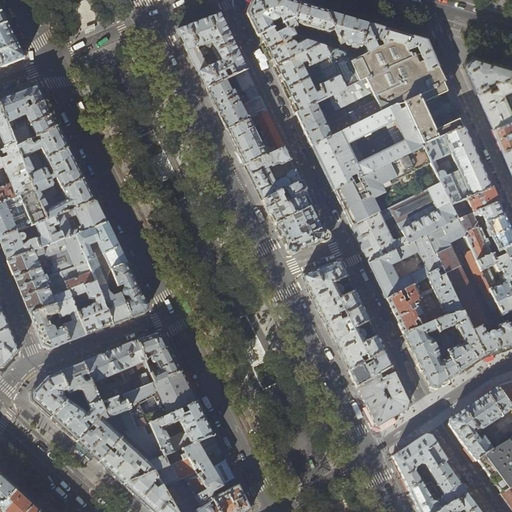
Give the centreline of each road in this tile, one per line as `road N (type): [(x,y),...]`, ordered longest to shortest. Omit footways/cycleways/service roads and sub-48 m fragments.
road 1 (residential): [(497,511),(421,404),(343,246)]
road 2 (tertiary): [(276,273),(148,19)]
road 3 (tertiary): [(47,63),(172,314)]
road 4 (residential): [(343,246),(223,0)]
road 5 (tertiary): [(172,314),(272,511)]
road 6 (tertiary): [(367,455),(276,273)]
road 7 (residential): [(172,314),(35,362)]
road 8 (secondary): [(0,423),(97,511)]
